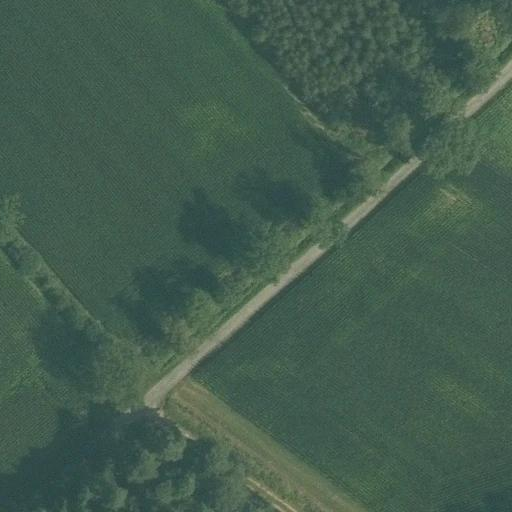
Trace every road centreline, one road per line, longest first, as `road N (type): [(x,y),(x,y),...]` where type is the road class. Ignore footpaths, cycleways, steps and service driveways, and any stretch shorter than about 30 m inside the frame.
road 1 (track): [(511,65),(23,511)]
road 2 (track): [(146,407),(288,511)]
